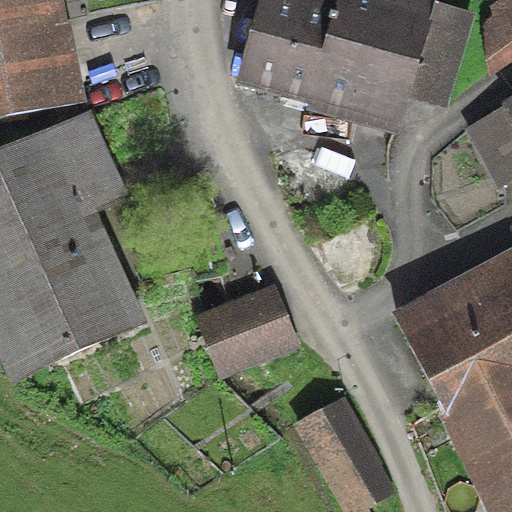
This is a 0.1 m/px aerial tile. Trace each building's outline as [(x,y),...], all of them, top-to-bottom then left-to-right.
[(54,0),(0,0),(0,116),(74,102),(59,23),(54,0)] [(345,0),(342,16),(279,0),(266,0),(245,84),(395,124),(403,95),(441,105),(464,19),(392,0),(345,0)] [(511,59),(511,2),(510,0),(507,0),(484,21),(488,75),(511,59)] [(0,153),(0,333),(16,368),(130,314),(82,213),(126,193),(88,112),(0,153)] [(511,263),(402,323),(504,511),(506,511),(511,508),(511,263)] [(201,323),(221,374),(292,346),(282,320),(272,295),(201,323)] [(340,399),(291,425),(339,511),(346,511),(390,488),(340,399)]
